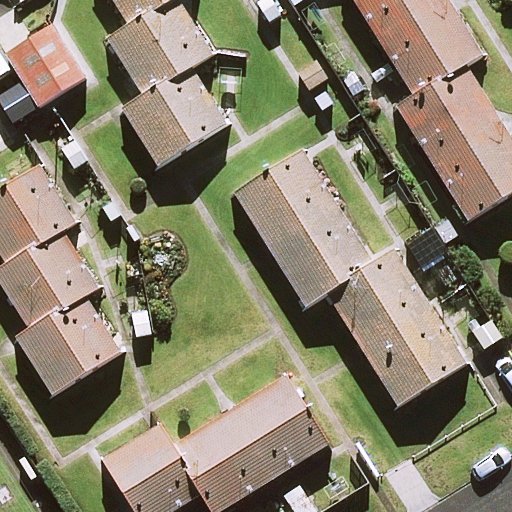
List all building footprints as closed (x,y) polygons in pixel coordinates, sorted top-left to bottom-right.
[(111,0),(130,30),(109,43),(144,100),(123,113),(158,169),(225,127),(190,72),(212,58),(176,1),(177,0),(111,0)] [(480,60),(442,0),(351,0),(414,101),(397,111),(468,224),(511,195),(511,146),(464,70),(480,60)] [(83,81),(50,30),(6,58),(30,95),(12,106),(22,121),(83,81)] [(371,265),(302,155),(235,197),(306,310),(327,297),(398,409),(466,367),(393,251),(371,265)] [(0,255),(7,267),(0,271),(0,284),(30,333),(17,341),(52,397),(120,355),(84,298),(96,291),(62,236),(75,227),(40,171),(0,195),(0,255)] [(225,511),(328,447),(284,379),(179,446),(165,425),(103,464),(133,511),(176,511),(201,497),(210,511),(225,511)]
